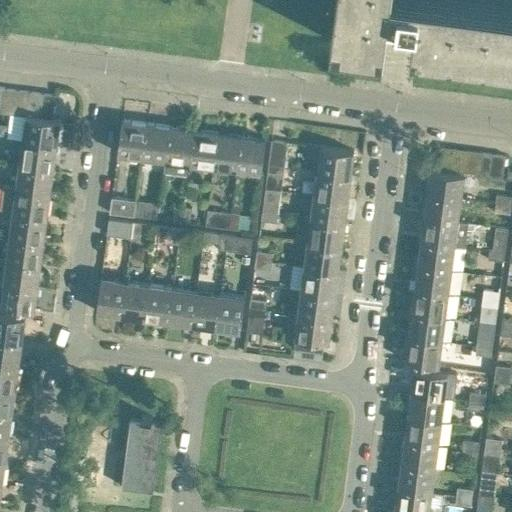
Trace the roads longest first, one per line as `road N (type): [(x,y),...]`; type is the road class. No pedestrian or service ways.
road 1 (residential): [(394,107),(98,68)]
road 2 (residential): [(63,341),(98,68)]
road 3 (residential): [(356,378),(394,107)]
road 4 (residential): [(42,511),(63,341)]
road 5 (residential): [(356,378),(199,358)]
road 6 (residential): [(184,511),(199,358)]
road 7 (residential): [(199,358),(63,341)]
road 8 (residential): [(352,511),(365,392),(356,378)]
